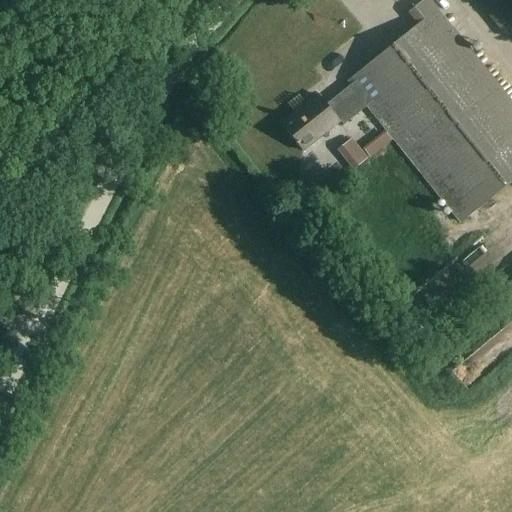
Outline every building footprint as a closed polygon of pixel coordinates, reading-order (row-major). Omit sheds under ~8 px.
[(460,223),(511,180),(511,104),(428,0),(424,0),(407,14),(416,26),(346,82),(350,87),(326,106),(317,95),(280,124),(303,152),(339,123),(342,127),(366,107),(460,223)] [(511,0),(474,0),(506,39),(511,33),(511,0)] [(79,143),(91,150),(96,142),(83,135),(79,143)] [(295,200),(310,203),(313,203),(316,186),(297,183),(295,200)] [(458,369),(477,379),(486,363),(466,353),(458,369)]
